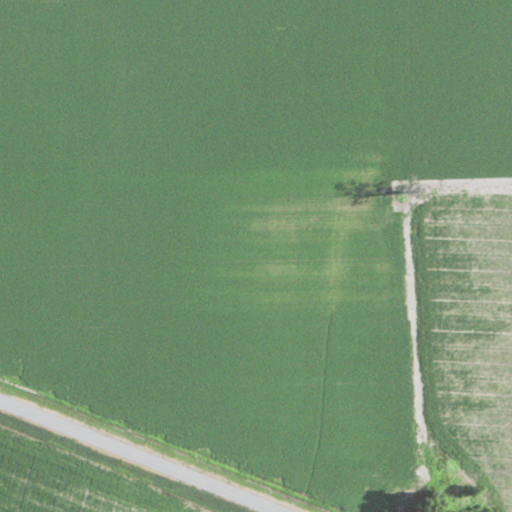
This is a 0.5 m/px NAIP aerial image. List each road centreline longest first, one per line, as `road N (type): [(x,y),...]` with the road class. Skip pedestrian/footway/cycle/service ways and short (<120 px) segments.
road 1 (track): [(437,511),(418,449),(403,250),(387,203),(400,139),(397,0)]
road 2 (tertiary): [(270,511),(0,401)]
